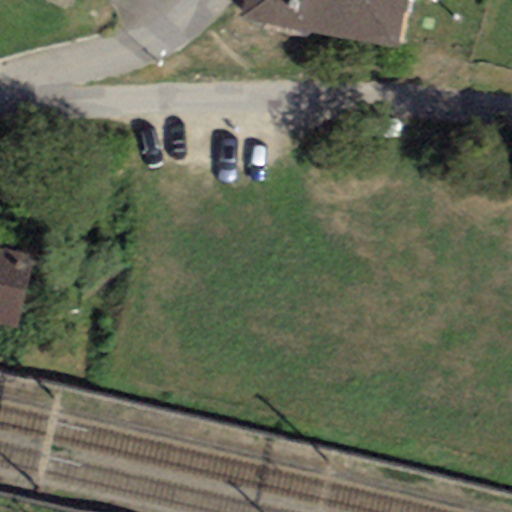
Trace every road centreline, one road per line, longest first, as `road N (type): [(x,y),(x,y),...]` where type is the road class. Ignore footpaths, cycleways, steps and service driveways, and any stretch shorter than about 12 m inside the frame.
road 1 (residential): [(0,112),(156,98),(348,97),(511,115)]
road 2 (residential): [(0,84),(139,49),(207,0)]
